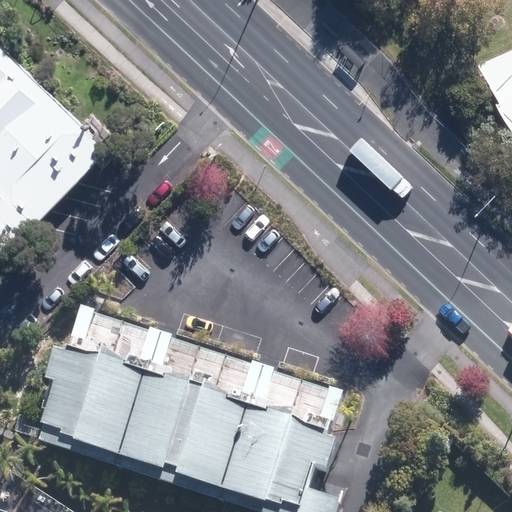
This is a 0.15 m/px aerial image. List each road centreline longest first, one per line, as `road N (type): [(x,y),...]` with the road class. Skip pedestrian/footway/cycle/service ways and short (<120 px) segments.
road 1 (primary): [(511,356),(134,0)]
road 2 (primary): [(220,0),(511,275)]
